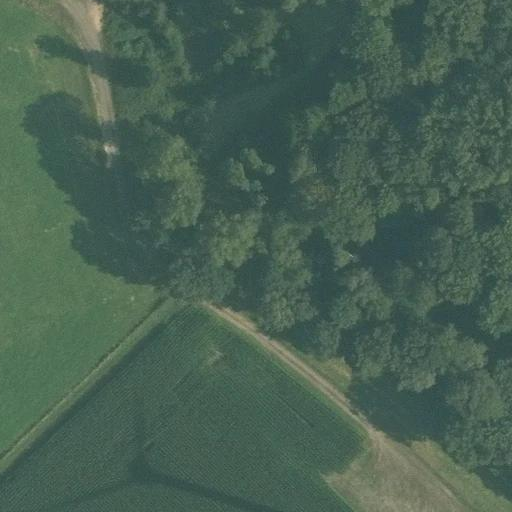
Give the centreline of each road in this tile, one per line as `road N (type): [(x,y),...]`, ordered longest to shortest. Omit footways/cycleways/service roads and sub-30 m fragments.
road 1 (track): [(511,177),(314,181),(278,199),(0,476)]
road 2 (track): [(189,292),(355,411),(390,455)]
road 3 (track): [(511,310),(295,190)]
